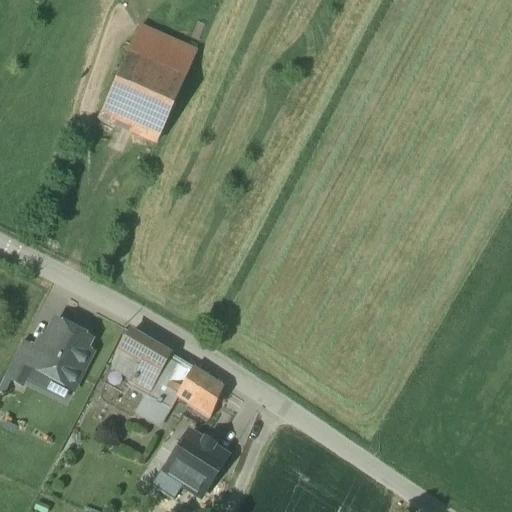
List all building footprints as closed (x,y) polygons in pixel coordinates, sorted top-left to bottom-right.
[(138,27),(126,56),(184,81),(196,52),(138,27)] [(126,56),(99,117),(157,143),(184,81),(126,56)] [(87,341),(57,326),(50,342),(42,345),(39,350),(35,348),(28,360),(33,363),(32,364),(51,373),(49,377),(52,378),(54,384),(63,388),(69,387),(72,388),(89,355),(82,351),(87,341)] [(168,355),(131,333),(121,350),(142,362),(158,372),(160,368),(168,355)] [(22,341),(3,378),(20,387),(32,364),(33,363),(28,360),(35,348),(22,341)] [(168,355),(160,368),(171,374),(179,362),(168,355)] [(158,372),(142,362),(136,374),(152,384),(154,379),(158,372)] [(193,370),(179,362),(171,374),(179,379),(185,383),(193,370)] [(158,372),(154,379),(173,389),(179,379),(171,374),(160,368),(158,372)] [(185,383),(177,399),(189,406),(205,378),(193,370),(185,383)] [(136,374),(128,388),(145,397),(152,384),(136,374)] [(221,389),(205,378),(189,406),(209,419),(221,389)] [(173,389),(163,407),(170,411),(177,399),(185,383),(179,379),(173,389)] [(178,428),(158,417),(153,414),(144,431),(169,444),(178,428)] [(202,444),(188,435),(164,471),(201,495),(225,458),(211,449),(212,447),(203,442),(202,444)]
